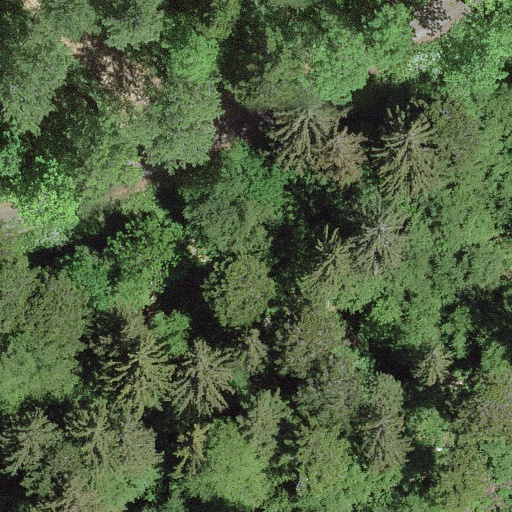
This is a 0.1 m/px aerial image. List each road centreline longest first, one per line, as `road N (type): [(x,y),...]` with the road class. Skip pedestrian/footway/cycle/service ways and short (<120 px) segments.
road 1 (track): [(460,0),(354,74),(0,225)]
road 2 (track): [(219,133),(116,64),(43,0)]
